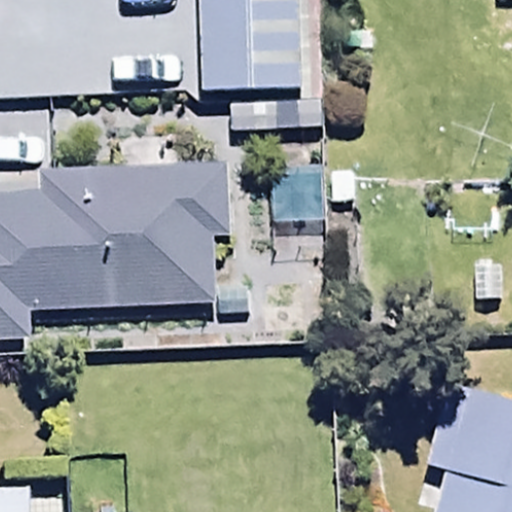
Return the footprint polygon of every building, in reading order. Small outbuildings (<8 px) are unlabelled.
[(195,0),(200,95),(297,90),(292,0),(195,0)] [(316,132),(315,102),(228,104),(229,134),(316,132)] [(0,353),(18,353),(17,318),(211,314),(211,324),(242,323),(241,292),(212,293),(211,237),(220,237),(218,163),(175,164),(174,144),(119,145),(119,168),(37,170),(37,193),(0,193),(0,353)] [(315,174),(268,175),(270,227),(317,225),(315,174)] [(511,511),(511,404),(448,386),(425,469),(444,474),(433,511),(511,511)] [(23,511),(23,495),(0,495),(0,511),(23,511)]
